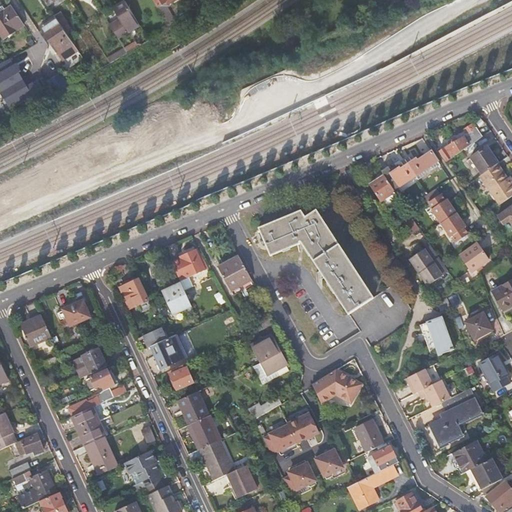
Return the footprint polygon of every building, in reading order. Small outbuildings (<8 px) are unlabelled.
[(169,26),(175,22),(165,5),(174,0),(154,0),(157,5),(169,26)] [(110,25),(117,38),(138,25),(124,1),(118,5),(125,16),(110,25)] [(0,33),(3,38),(23,25),(11,6),(5,10),(3,6),(0,7),(0,33)] [(55,16),(63,28),(68,25),(60,13),(55,16)] [(62,59),(77,50),(63,28),(55,16),(55,15),(40,25),(62,59)] [(126,53),(137,47),(135,43),(124,50),(126,53)] [(109,63),(126,53),(124,50),(124,49),(107,58),(109,63)] [(17,63),(0,71),(0,93),(2,92),(9,108),(40,93),(35,82),(27,85),(17,63)] [(46,81),(54,94),(70,86),(60,72),(46,81)] [(464,136),(440,151),(447,161),(453,157),(452,155),(469,144),(470,145),(483,136),(478,128),(464,137),(464,136)] [(409,160),(430,148),(423,136),(402,148),(409,160)] [(498,164),(486,147),(471,157),(482,174),(484,173),(504,202),(511,196),(511,175),(502,161),(498,164)] [(440,165),(431,151),(417,160),(416,159),(401,169),(399,167),(391,173),(399,186),(416,175),(419,179),(440,165)] [(383,173),(371,180),(374,183),(371,184),(384,205),(388,206),(400,198),(383,173)] [(447,200),(442,194),(430,203),(434,209),(433,210),(451,238),(453,237),(457,243),(470,234),(466,228),(467,227),(448,199),(447,200)] [(511,206),(497,218),(502,226),(509,221),(511,225),(511,206)] [(375,301),(316,210),(305,217),(301,211),(259,228),(270,256),(302,243),(343,306),(349,316),(354,323),(371,348),(406,326),(411,309),(398,288),(375,301)] [(420,229),(409,212),(401,217),(412,234),(420,229)] [(449,271),(431,244),(410,258),(428,285),(449,271)] [(489,261),(477,245),(461,256),(472,273),(489,261)] [(205,271),(209,269),(198,247),(195,249),(205,271)] [(181,259),(171,263),(180,281),(188,276),(189,278),(205,271),(195,249),(185,253),(187,256),(181,259)] [(251,279),(239,256),(218,267),(230,291),(251,279)] [(129,284),(120,288),(125,300),(129,309),(137,305),(140,313),(151,308),(138,280),(137,280),(134,278),(130,280),(129,284)] [(511,281),(492,292),(503,311),(511,306),(511,281)] [(173,315),(191,306),(181,284),(162,292),(173,315)] [(456,296),(449,298),(452,307),(459,305),(456,296)] [(83,301),(62,310),(70,328),(91,318),(83,301)] [(232,308),(221,314),(230,333),(241,328),(232,308)] [(483,314),(465,322),(476,343),(493,334),(483,314)] [(30,347),(51,337),(42,316),(31,321),(33,325),(22,330),(26,337),(24,337),(26,341),(27,340),(30,347)] [(454,349),(443,317),(421,324),(432,358),(454,349)] [(162,329),(138,340),(144,351),(151,347),(167,340),(162,329)] [(176,336),(167,340),(151,347),(156,358),(160,356),(166,368),(186,359),(176,336)] [(290,371),(272,336),(252,347),(270,381),(290,371)] [(84,356),(92,373),(107,366),(99,349),(84,356)] [(480,364),(485,373),(486,372),(493,383),(491,384),(495,391),(505,386),(511,383),(507,377),(510,375),(505,367),(503,368),(501,364),(503,363),(498,355),(493,357),(480,364)] [(55,357),(43,362),(46,369),(58,363),(55,357)] [(444,406),(473,392),(471,388),(450,399),(433,365),(406,378),(414,394),(418,392),(422,399),(427,396),(432,407),(442,402),(444,406)] [(182,366),(168,373),(169,377),(176,391),(193,384),(187,369),(184,370),(182,366)] [(114,397),(123,394),(120,387),(116,389),(115,386),(130,378),(127,371),(111,378),(108,370),(90,378),(95,388),(103,385),(105,389),(109,387),(114,397)] [(336,370),(312,385),(321,403),(337,393),(355,401),(362,381),(336,370)] [(473,392),(444,406),(447,412),(442,415),(443,418),(425,427),(437,451),(443,448),(442,445),(463,435),(459,425),(483,413),(476,398),(473,392)] [(196,393),(174,403),(185,427),(207,416),(196,393)] [(258,405),(249,410),(255,421),(270,411),(281,405),(277,398),(260,408),(258,405)] [(69,408),(73,417),(91,408),(87,400),(69,408)] [(72,417),(85,446),(105,436),(107,436),(93,407),(91,408),(73,417),(72,417)] [(0,415),(0,450),(15,444),(11,435),(12,434),(3,414),(0,415)] [(318,432),(310,414),(298,420),(287,425),(288,426),(296,443),(307,438),(314,434),(318,432)] [(207,416),(185,427),(195,451),(218,441),(207,416)] [(384,444),(373,421),(355,428),(366,451),(384,444)] [(297,444),(296,443),(288,426),(280,430),(263,438),(271,454),(280,450),(286,447),(287,449),(288,449),(297,444)] [(147,427),(141,431),(147,444),(154,441),(147,427)] [(43,451),(37,434),(17,443),(21,454),(26,452),(27,455),(34,452),(35,455),(43,451)] [(105,436),(85,446),(98,475),(118,465),(105,436)] [(195,451),(209,483),(220,477),(224,476),(227,474),(232,472),(218,441),(195,451)] [(486,461),(476,441),(450,454),(461,474),(467,471),(469,470),(486,461)] [(353,445),(346,449),(350,458),(358,455),(353,445)] [(398,462),(390,447),(373,455),(380,470),(349,485),(361,509),(379,500),(372,487),(398,474),(393,464),(398,462)] [(324,453),(315,457),(326,479),(332,476),(334,471),(349,464),(342,450),(335,453),(334,451),(331,452),(326,454),(325,452),(324,453)] [(491,458),(486,461),(469,470),(481,490),(499,480),(501,478),(491,458)] [(160,480),(163,479),(160,471),(163,470),(159,460),(144,466),(141,468),(140,465),(137,467),(139,469),(136,470),(142,482),(133,486),(136,492),(138,491),(145,487),(160,480)] [(27,473),(35,469),(31,461),(10,470),(14,479),(22,475),(27,473)] [(317,484),(306,462),(297,466),(296,466),(297,468),(292,471),(289,472),(290,475),(283,478),(290,492),(305,485),(311,487),(317,484)] [(243,467),(232,472),(227,474),(224,476),(234,499),(256,490),(245,466),(243,467)] [(20,495),(26,508),(32,505),(38,502),(43,500),(59,492),(57,487),(52,477),(55,475),(53,469),(50,470),(49,469),(33,476),(38,487),(20,495)] [(30,480),(27,473),(22,475),(14,479),(17,486),(30,480)] [(234,499),(224,476),(220,477),(230,501),(234,499)] [(167,495),(160,480),(145,487),(152,502),(167,495)] [(487,497),(499,511),(502,511),(503,511),(511,506),(511,503),(509,500),(508,501),(504,496),(506,494),(501,489),(499,490),(497,488),(487,497)] [(71,511),(62,491),(59,492),(43,500),(48,511),(71,511)] [(170,493),(167,495),(152,502),(156,511),(181,511),(180,509),(175,511),(172,505),(175,503),(170,493)] [(412,494),(397,502),(402,510),(401,511),(420,511),(422,511),(418,502),(417,503),(412,494)] [(115,511),(139,511),(135,503),(115,511)]
